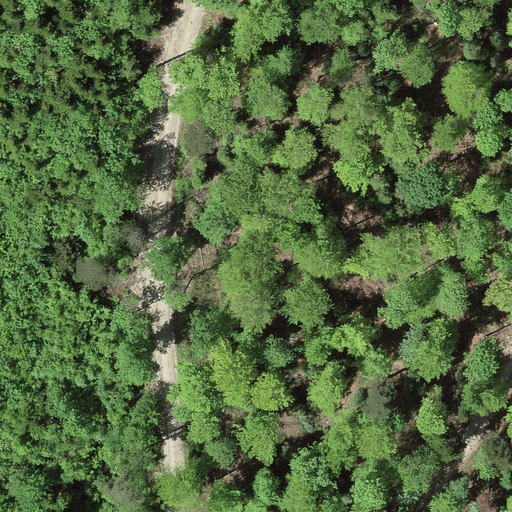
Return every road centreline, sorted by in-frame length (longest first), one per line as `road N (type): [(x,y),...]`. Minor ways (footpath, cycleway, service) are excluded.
road 1 (track): [(200,0),(165,112),(153,220),(175,428),(175,511)]
road 2 (track): [(511,360),(425,511)]
